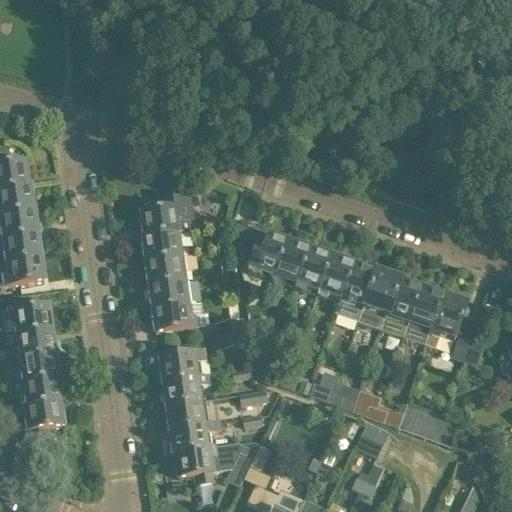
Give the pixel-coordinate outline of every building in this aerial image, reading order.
[(0,192),(30,189),(30,188),(28,188),(24,164),(11,166),(10,156),(7,157),(0,157),(0,192)] [(186,186),(167,179),(169,197),(187,194),(186,186)] [(30,191),(30,189),(0,192),(0,217),(33,213),(32,202),(34,201),(32,190),(30,191)] [(141,242),(180,237),(183,236),(190,235),(188,223),(191,222),(187,200),(155,204),(157,214),(140,216),(143,240),(141,241),(141,242)] [(0,217),(0,241),(37,237),(33,213),(0,217)] [(249,232),(234,227),(236,244),(244,247),(249,232)] [(37,239),(37,237),(0,241),(0,257),(1,266),(40,261),(38,250),(41,250),(39,238),(37,239)] [(183,261),(180,237),(141,242),(142,244),(139,244),(141,255),(143,255),(145,268),(183,261)] [(247,275),(273,284),(283,258),(285,259),(290,246),(268,238),(265,246),(258,244),(256,248),(253,247),(251,252),(246,250),(242,263),(247,265),(245,268),(249,270),(247,275)] [(230,244),(217,246),(219,255),(232,253),(230,244)] [(311,253),(290,246),(285,259),(283,258),(273,284),(293,291),(295,286),(296,287),(303,268),(304,267),(306,267),(311,253)] [(293,291),(316,299),(317,295),(319,294),(325,275),(327,274),(330,275),(334,261),(311,253),(306,267),(304,267),(303,268),(296,287),(295,286),(293,291)] [(40,261),(1,266),(0,266),(0,290),(43,285),(40,261)] [(149,291),(187,285),(183,261),(145,268),(148,291),(149,291)] [(356,269),(334,261),(330,275),(327,274),(325,275),(319,294),(317,295),(316,299),(338,306),(347,283),(349,282),(352,282),(356,269)] [(235,277),(233,268),(221,270),(222,279),(235,277)] [(357,325),(361,314),(362,309),(364,309),(369,292),(371,289),(374,290),(378,276),(356,269),(352,282),(349,282),(347,283),(338,306),(334,317),(357,325)] [(396,298),(401,284),(378,276),(374,290),(371,289),(369,292),(364,309),(362,309),(361,314),(357,325),(380,333),(383,322),(384,319),(386,318),(392,300),(394,297),(396,298)] [(383,322),(406,330),(414,307),(417,305),(418,305),(423,292),(401,284),(396,298),(394,297),(392,300),(386,318),(384,319),(383,322)] [(190,309),(187,285),(149,291),(148,291),(146,292),(147,302),(150,302),(152,315),(190,309)] [(225,303),(238,301),(237,292),(224,293),(225,303)] [(445,300),(423,292),(418,305),(417,305),(414,307),(406,330),(428,337),(428,338),(429,334),(431,333),(437,316),(439,313),(440,313),(445,300)] [(453,346),(462,321),(465,320),(467,315),(464,313),(466,307),(445,300),(440,313),(439,313),(437,316),(431,333),(429,334),(428,338),(428,337),(424,349),(435,352),(439,341),(453,346)] [(152,315),(149,315),(151,327),(154,327),(155,337),(205,330),(202,307),(190,309),(152,315)] [(10,324),(12,339),(51,334),(47,308),(3,314),(4,325),(10,324)] [(249,332),(259,330),(258,322),(247,324),(249,332)] [(214,328),(216,343),(240,339),(240,338),(244,337),(242,324),(214,328)] [(259,330),(249,332),(250,341),(261,340),(259,330)] [(52,343),(51,334),(12,339),(15,362),(54,357),(54,355),(57,354),(55,343),(52,343)] [(245,349),(244,337),(240,338),(240,339),(216,343),(218,353),(245,349)] [(464,366),(472,344),(457,339),(450,361),(463,366),(464,366)] [(472,342),(472,344),(464,366),(463,366),(461,372),(470,375),(472,369),(476,370),(484,346),(472,342)] [(162,384),(163,388),(184,385),(201,382),(201,380),(199,367),(204,366),(202,355),(159,361),(161,373),(159,373),(160,384),(162,384)] [(511,355),(509,357),(500,360),(501,364),(498,365),(503,378),(506,378),(509,386),(511,384),(511,355)] [(15,362),(18,386),(57,381),(54,357),(15,362)] [(253,362),(256,380),(264,383),(268,369),(267,360),(253,362)] [(233,384),(249,381),(250,381),(249,373),(232,375),(233,384)] [(337,381),(323,375),(318,388),(312,386),(307,399),(328,407),(335,386),(337,381)] [(286,391),(289,381),(280,378),(276,388),(286,391)] [(206,379),(201,380),(201,382),(184,385),(163,388),(164,396),(162,396),(163,407),(166,407),(166,411),(204,406),(202,389),(207,388),(206,379)] [(59,391),(57,381),(18,386),(22,410),(58,405),(61,405),(60,402),(63,401),(62,391),(59,391)] [(289,381),(286,391),(293,394),(297,384),(289,381)] [(264,395),(239,398),(240,409),(266,406),(264,395)] [(342,400),(334,397),(331,408),(338,410),(342,400)] [(22,410),(20,410),(22,424),(26,424),(28,435),(29,444),(47,441),(46,432),(62,430),(58,405),(22,410)] [(208,429),(207,427),(204,406),(166,411),(167,420),(165,421),(167,431),(169,431),(169,435),(208,429)] [(397,432),(411,437),(420,411),(406,406),(397,432)] [(375,424),(378,414),(369,410),(365,420),(375,424)] [(0,421),(9,420),(8,411),(0,412),(0,421)] [(411,437),(424,442),(434,416),(420,411),(411,437)] [(385,416),(378,414),(375,424),(382,426),(385,416)] [(445,420),(434,416),(424,442),(437,447),(446,423),(445,422),(445,420)] [(260,420),(242,422),(244,431),(261,428),(260,420)] [(437,447),(450,451),(459,426),(445,420),(445,422),(446,423),(437,447)] [(169,435),(171,444),(168,444),(170,455),(172,455),(173,456),(175,456),(175,457),(214,452),(213,450),(211,451),(209,437),(218,436),(217,426),(207,427),(208,429),(169,435)] [(366,427),(360,439),(382,449),(388,437),(366,427)] [(382,449),(360,439),(354,452),(376,462),(382,449)] [(260,444),(259,448),(248,472),(261,477),(272,482),(285,455),(260,444)] [(239,490),(248,472),(259,448),(253,445),(225,449),(226,458),(238,456),(225,484),(239,490)] [(217,475),(214,452),(175,457),(176,467),(173,467),(175,478),(178,478),(178,481),(194,479),(196,488),(213,486),(212,476),(217,475)] [(318,476),(323,466),(313,462),(309,471),(318,476)] [(330,469),(323,466),(318,476),(325,480),(330,469)] [(365,486),(360,496),(369,500),(374,490),(375,490),(383,471),(373,467),(365,486)] [(352,492),(360,496),(365,486),(357,482),(352,492)] [(485,503),(494,500),(492,492),(482,496),(485,503)] [(494,500),(485,503),(487,511),(488,511),(498,508),(494,500)] [(408,511),(412,506),(401,502),(396,511),(408,511)] [(301,511),(324,511),(306,503),(301,511)]
